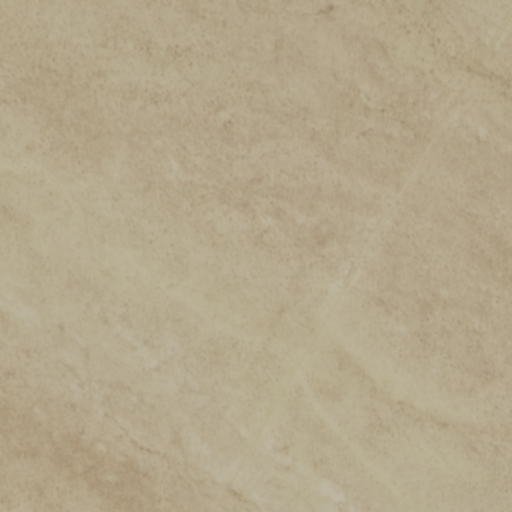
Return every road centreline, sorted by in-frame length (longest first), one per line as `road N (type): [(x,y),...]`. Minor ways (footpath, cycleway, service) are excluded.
road 1 (track): [(199,511),(283,388),(310,313),(498,0)]
road 2 (track): [(398,511),(310,403),(283,388)]
